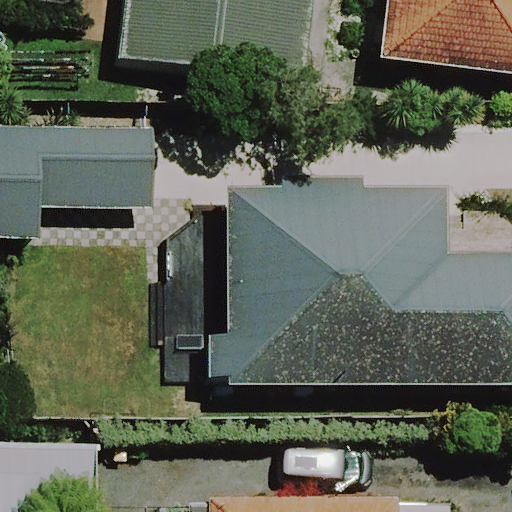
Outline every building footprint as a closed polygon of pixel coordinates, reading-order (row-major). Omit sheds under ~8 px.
[(310,0),(125,0),(118,70),(301,90),(310,0)] [(511,0),(391,0),(384,72),(511,85),(511,0)] [(152,219),(152,140),(0,139),(0,253),(38,253),(38,219),(152,219)] [(230,386),(230,398),(511,397),(511,265),(451,265),(450,200),(365,201),(365,191),(285,191),(285,201),(230,201),(230,345),(209,345),(209,387),(230,386)] [(0,511),(87,511),(87,448),(0,449),(0,511)] [(443,511),(443,508),(390,508),(390,500),(202,499),(202,504),(182,504),(181,511),(443,511)]
